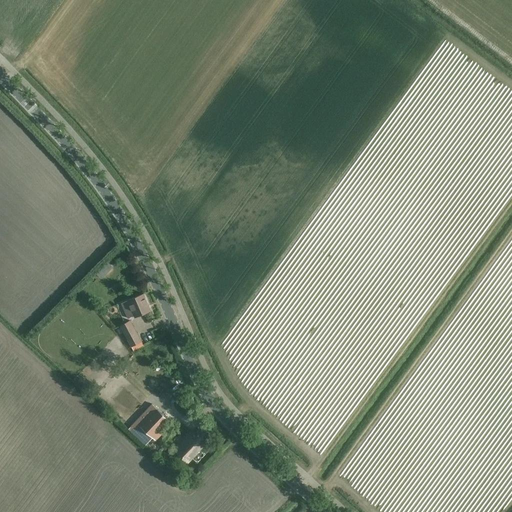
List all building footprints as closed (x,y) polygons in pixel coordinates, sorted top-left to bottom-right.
[(151,311),(144,294),(122,303),(128,319),(134,316),(135,318),(151,311)] [(142,342),(137,333),(130,321),(120,326),(132,348),(142,342)] [(141,438),(148,444),(153,438),(156,441),(172,423),(152,405),(136,422),(146,432),(141,438)] [(193,430),(174,450),(187,463),(212,437),(202,427),(196,433),(193,430)] [(142,476),(139,480),(154,489),(156,484),(142,476)]
